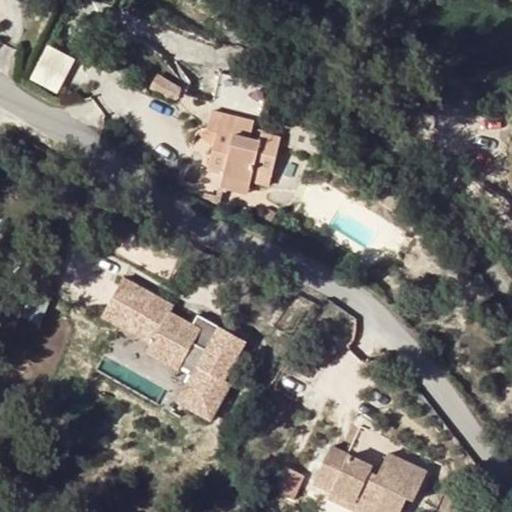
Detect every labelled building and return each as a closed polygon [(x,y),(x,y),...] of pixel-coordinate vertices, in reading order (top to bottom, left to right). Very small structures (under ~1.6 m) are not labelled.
[(61,90),(79,55),(52,41),(34,76),(61,90)] [(270,87),(221,76),(215,106),(264,117),(270,87)] [(223,180),(250,187),(252,182),(254,173),(272,177),(281,141),(263,136),(261,144),(251,141),(255,124),(213,115),(209,130),(218,132),(217,136),(209,172),(223,175),(223,180)] [(319,135),(293,127),(290,148),(320,157),(324,143),(317,141),(319,135)] [(270,186),(272,177),(254,173),(252,182),(270,186)] [(221,187),(248,194),(250,187),(223,180),(221,187)] [(150,351),(181,368),(186,360),(204,327),(196,323),(168,307),(170,302),(125,276),(104,314),(155,343),(150,351)] [(204,327),(186,360),(199,368),(201,364),(218,335),(223,325),(201,313),(196,323),(204,327)] [(181,400),(213,418),(233,382),(227,379),(249,339),(223,325),(218,335),(201,364),(199,368),(181,400)] [(386,472),(344,452),(325,491),(347,500),(351,493),(381,507),(383,503),(403,511),(416,511),(419,506),(429,509),(443,475),(403,457),(395,476),(392,483),(383,479),(386,472)] [(392,483),(395,476),(386,472),(383,479),(392,483)] [(304,511),(314,490),(295,482),(285,505),(298,511),(304,511)] [(351,493),(347,500),(373,511),(403,511),(383,503),(381,507),(351,493)]
